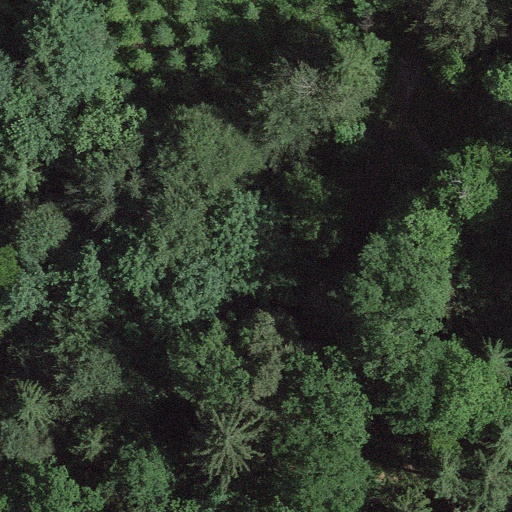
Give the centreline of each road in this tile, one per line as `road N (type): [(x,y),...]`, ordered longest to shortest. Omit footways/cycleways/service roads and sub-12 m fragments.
road 1 (track): [(383,187),(266,511)]
road 2 (track): [(449,0),(383,187)]
